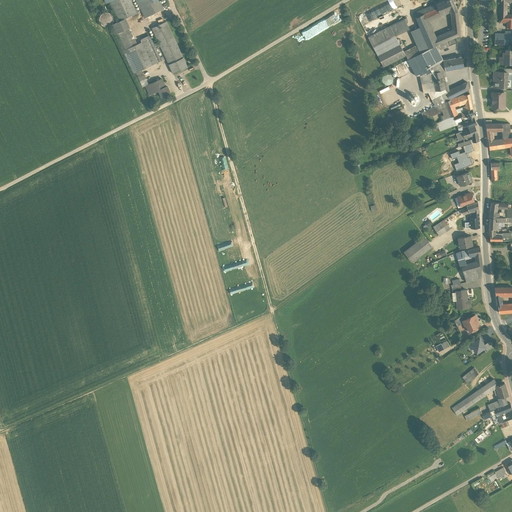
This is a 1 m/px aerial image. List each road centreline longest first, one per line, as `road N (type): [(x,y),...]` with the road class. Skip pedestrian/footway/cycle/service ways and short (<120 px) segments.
road 1 (track): [(326,511),(209,82),(169,0)]
road 2 (track): [(449,195),(407,214),(271,310),(0,431)]
road 3 (tertiary): [(511,345),(494,318),(489,290),(471,0)]
road 4 (track): [(151,113),(0,190)]
